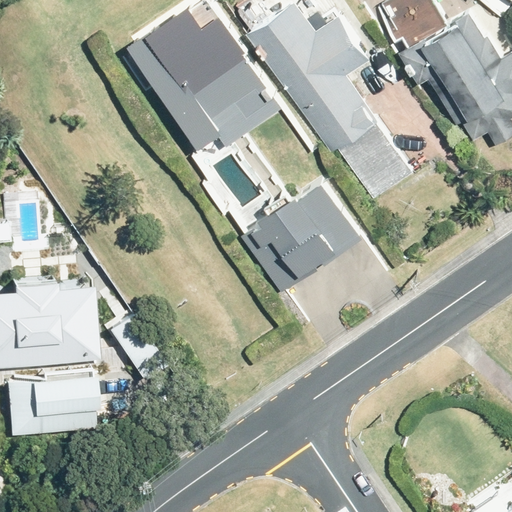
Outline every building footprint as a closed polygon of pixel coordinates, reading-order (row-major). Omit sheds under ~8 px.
[(351,74),(374,57),(343,13),(320,29),(300,0),(252,33),(333,152),(340,148),(376,200),(416,173),(381,121),(382,120),(351,74)] [(452,23),(438,0),(387,0),(386,1),(407,35),(412,33),(417,41),(405,50),(424,83),(436,76),(461,121),(465,119),(476,139),(493,131),(499,143),(511,136),(511,54),(508,57),(494,33),(491,35),(476,10),(452,23)] [(511,0),(494,0),(504,10),(511,0)] [(158,28),(135,43),(204,146),(227,131),(219,119),(255,95),(253,92),(268,82),(248,52),(233,61),(208,23),(171,49),(158,28)] [(328,180),(247,233),(285,290),(365,236),(328,180)] [(0,297),(0,364),(99,357),(94,289),(61,292),(60,282),(17,285),(18,296),(0,297)] [(167,366),(132,313),(110,328),(146,381),(167,366)] [(93,363),(5,371),(11,427),(98,419),(93,363)] [(511,511),(511,510),(509,511),(503,511),(495,499),(473,511),(511,511)]
